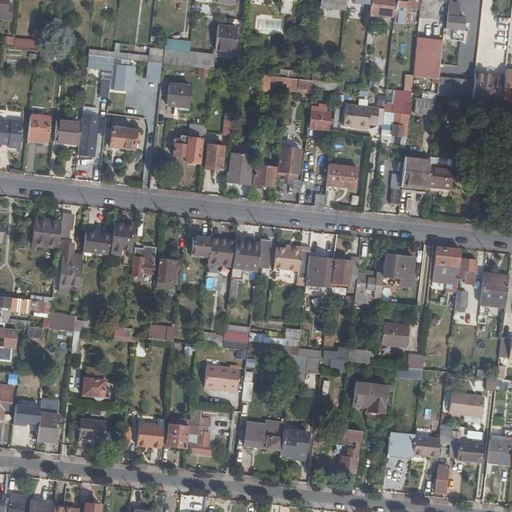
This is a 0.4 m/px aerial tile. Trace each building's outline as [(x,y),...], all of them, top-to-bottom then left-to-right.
[(0,0),(0,18),(12,20),(13,6),(8,5),(8,0),(0,0)] [(346,0),(320,0),(320,7),(345,10),(346,0)] [(370,15),(395,18),(396,0),(371,0),(371,5),(370,15)] [(417,10),(418,0),(398,0),(398,3),(405,4),(405,9),(417,10)] [(450,6),(447,5),(444,32),(454,33),(453,43),(464,44),(465,34),(469,35),(469,27),(466,27),(466,21),(459,20),(460,6),(450,4),(450,6)] [(215,49),(234,51),(236,27),(218,25),(215,49)] [(454,33),(444,32),(443,40),(443,41),(453,43),(454,33)] [(5,45),(14,46),(15,38),(6,37),(5,45)] [(415,77),(439,79),(443,41),(443,40),(419,38),(415,77)] [(15,39),(15,47),(38,49),(40,50),(40,42),(15,39)] [(165,50),(189,52),(189,51),(190,42),(166,40),(165,50)] [(161,63),(163,64),(164,50),(150,48),(148,62),(152,62),(161,63)] [(164,50),(163,64),(187,66),(189,52),(165,50),(164,50)] [(204,68),(213,69),(215,54),(189,51),(189,52),(187,66),(193,67),(204,68)] [(140,55),(115,52),(115,53),(114,58),(140,61),(140,55)] [(113,66),(114,58),(89,55),(88,63),(113,66)] [(116,63),(112,89),(131,93),(136,67),(116,63)] [(203,77),(204,68),(193,67),(192,76),(203,77)] [(511,70),(506,70),(505,80),(503,103),(511,104),(511,70)] [(286,94),(286,88),(287,87),(287,78),(263,75),(260,96),(268,96),(268,92),(286,94)] [(100,78),(100,96),(109,96),(110,79),(100,78)] [(287,87),(311,90),(312,81),(287,78),(287,87)] [(505,80),(488,79),(488,84),(486,102),(503,103),(505,80)] [(488,84),(475,83),(473,100),(486,102),(488,84)] [(167,104),(187,106),(189,87),(169,84),(167,104)] [(434,115),(437,95),(429,94),(429,100),(418,99),(416,112),(434,115)] [(344,125),(369,128),(369,124),(377,124),(378,107),(346,104),(344,125)] [(408,128),(410,106),(402,106),(402,114),(397,114),(396,122),(393,122),(392,137),(401,138),(402,127),(408,128)] [(6,120),(3,152),(9,153),(10,151),(22,152),(26,113),(8,111),(6,120)] [(93,125),(102,126),(103,117),(85,115),(81,154),(89,156),(93,125)] [(309,136),(327,138),(329,121),(324,120),(324,116),(319,115),(319,120),(311,119),(309,136)] [(31,116),(28,139),(29,140),(41,141),(48,142),(50,118),(31,116)] [(65,142),(79,144),(81,123),(57,120),(54,141),(65,142)] [(241,122),(233,121),(232,131),(240,132),(241,122)] [(202,139),(205,139),(207,126),(189,125),(188,137),(180,137),(180,140),(174,139),(172,156),(186,157),(185,161),(199,163),(202,139)] [(110,146),(134,149),(136,131),(112,128),(110,146)] [(335,144),(345,145),(345,137),(336,136),(335,144)] [(457,152),(469,154),(470,137),(459,136),(457,152)] [(95,156),(103,157),(105,144),(96,143),(95,156)] [(204,170),(221,171),(223,149),(207,147),(204,170)] [(280,148),(278,162),(279,162),(279,171),(299,173),(301,150),(280,148)] [(225,182),(250,185),(251,176),(247,175),(250,156),(231,155),(229,173),(226,172),(225,182)] [(426,189),(426,188),(429,166),(429,161),(404,158),(401,186),(426,189)] [(253,185),(273,187),(275,167),(255,165),(253,185)] [(357,168),(328,165),(326,186),(355,190),(357,168)] [(426,188),(451,191),(453,169),(429,166),(426,188)] [(391,204),(399,205),(401,192),(392,191),(391,204)] [(315,207),(322,208),(323,196),(316,195),(315,207)] [(52,224),(37,223),(34,244),(59,247),(62,221),(52,220),(52,224)] [(131,244),(132,225),(115,224),(114,242),(131,244)] [(111,233),(86,230),(84,249),(109,252),(111,233)] [(208,256),(210,239),(193,236),(191,254),(208,256)] [(261,238),(260,244),(258,267),(268,268),(271,239),(261,238)] [(219,240),(210,239),(208,256),(208,263),(233,266),(235,241),(227,240),(226,245),(219,244),(219,240)] [(260,244),(235,241),(233,266),(229,300),(236,301),(239,279),(243,279),(243,271),(244,268),(257,270),(258,267),(260,244)] [(286,247),(277,246),(274,268),(297,271),(296,280),(302,280),(306,280),(310,248),(300,247),(300,249),(286,247)] [(461,248),(436,246),(432,281),(457,284),(457,280),(459,269),(461,248)] [(63,253),(59,284),(79,286),(80,280),(82,265),(83,255),(77,255),(77,252),(72,251),(71,254),(63,253)] [(414,259),(385,255),(383,272),(382,276),(401,278),(401,283),(400,286),(411,287),(414,259)] [(161,259),(159,259),(157,280),(170,282),(170,278),(175,278),(177,261),(172,261),(170,257),(163,256),(161,259)] [(145,263),(145,259),(136,258),(134,275),(143,276),(143,273),(154,273),(155,263),(145,263)] [(330,275),(332,260),(316,258),(315,268),(313,267),(313,270),(315,271),(315,273),(330,275)] [(334,271),(332,271),(331,283),(348,285),(348,293),(356,294),(358,273),(359,260),(351,259),(351,263),(335,261),(334,271)] [(460,270),(459,269),(457,280),(463,280),(463,284),(473,285),(474,272),(476,272),(477,262),(461,260),(460,270)] [(368,274),(358,273),(356,294),(355,296),(355,300),(367,301),(367,299),(374,299),(374,293),(380,293),(381,281),(382,276),(383,272),(368,271),(368,274)] [(498,278),(483,276),(481,301),(505,304),(508,276),(498,276),(498,278)] [(456,292),(454,311),(463,312),(463,308),(467,307),(467,300),(464,299),(465,293),(456,292)] [(44,311),(51,311),(53,297),(31,295),(31,300),(29,311),(31,311),(31,309),(44,311)] [(346,306),(354,306),(355,300),(355,296),(347,295),(346,306)] [(0,321),(7,322),(9,309),(29,311),(31,300),(0,296),(0,321)] [(50,327),(51,313),(51,311),(44,311),(42,326),(49,327),(50,327)] [(50,327),(72,329),(72,322),(64,321),(65,314),(51,313),(50,327)] [(75,320),(74,330),(87,331),(88,321),(75,320)] [(175,328),(151,325),(150,338),(174,341),(175,328)] [(380,345),(405,347),(407,327),(382,325),(380,345)] [(17,330),(0,327),(0,345),(15,347),(17,330)] [(113,341),(130,341),(131,328),(114,327),(113,341)] [(261,342),(298,346),(301,329),(287,327),(286,339),(262,336),(261,342)] [(200,344),(223,347),(224,339),(224,338),(224,335),(216,334),(216,333),(201,331),(200,344)] [(249,341),(248,349),(291,354),(298,355),(298,349),(298,346),(261,342),(262,336),(262,332),(250,331),(249,341)] [(511,337),(502,336),(499,356),(511,357),(511,337)] [(223,347),(248,349),(249,341),(224,338),(224,339),(223,347)] [(323,352),(298,349),(298,355),(306,357),(322,358),(323,353),(323,352)] [(348,361),(372,364),(374,352),(349,349),(349,356),(348,361)] [(347,361),(348,361),(349,356),(323,353),(322,358),(336,360),(347,361)] [(407,368),(423,370),(425,356),(408,354),(407,368)] [(305,372),(320,373),(321,367),(322,358),(306,357),(305,372)] [(322,358),(321,367),(335,369),(336,360),(322,358)] [(237,392),(240,365),(232,364),(232,367),(208,365),(206,386),(229,389),(229,391),(237,392)] [(102,397),(105,397),(105,388),(106,380),(84,377),(82,395),(93,396),(96,399),(99,400),(102,397)] [(486,387),(496,389),(497,378),(487,377),(486,387)] [(509,390),(509,389),(509,379),(504,379),(497,378),(496,389),(509,390)] [(372,407),(372,412),(385,414),(387,386),(355,382),(352,405),(368,406),(372,407)] [(244,383),(242,399),(251,401),(252,384),(244,383)] [(12,386),(0,384),(0,419),(1,408),(10,409),(12,386)] [(452,394),(450,412),(463,413),(463,414),(465,415),(482,416),(484,396),(452,394)] [(41,399),(36,438),(55,440),(59,401),(41,399)] [(216,409),(203,407),(202,414),(215,415),(216,409)] [(201,417),(201,411),(192,410),(190,427),(191,427),(188,451),(210,454),(210,447),(208,447),(209,435),(205,434),(206,425),(202,425),(203,417),(201,417)] [(481,424),(482,416),(465,415),(465,423),(481,424)] [(80,436),(105,439),(107,419),(82,417),(80,436)] [(153,446),(162,447),(164,424),(155,423),(139,422),(137,442),(153,443),(153,446)] [(187,436),(189,425),(170,423),(169,434),(168,434),(167,445),(185,447),(186,436),(187,436)] [(280,438),(282,438),(283,430),(274,430),(274,432),(264,431),(264,425),(246,423),(245,433),(280,438)] [(458,458),(481,461),(483,440),(473,439),(473,442),(460,441),(460,442),(452,441),(453,431),(454,425),(442,423),(440,437),(440,439),(450,441),(450,455),(458,455),(458,458)] [(357,439),(361,440),(362,429),(339,427),(339,432),(349,433),(349,439),(357,439)] [(282,438),(280,454),(291,455),(291,458),(305,459),(307,432),(283,429),(283,430),(282,438)] [(413,455),(414,453),(416,434),(390,431),(388,452),(413,455)] [(461,432),(453,431),(452,441),(460,442),(460,441),(461,432)] [(349,433),(339,432),(337,442),(348,442),(349,439),(349,433)] [(280,438),(245,433),(244,444),(279,448),(280,438)] [(438,456),(440,439),(440,437),(416,434),(414,453),(438,456)] [(349,456),(360,457),(361,440),(357,439),(356,449),(350,448),(349,456)] [(511,464),(511,442),(490,440),(488,461),(493,462),(511,464)] [(341,470),(358,472),(360,457),(349,456),(342,455),(341,470)] [(436,490),(448,492),(450,469),(439,468),(436,490)] [(486,476),(485,492),(492,493),(493,477),(492,477),(486,476)] [(28,511),(29,501),(11,499),(9,511),(28,511)] [(46,511),(48,503),(29,501),(28,511),(46,511)] [(100,511),(101,504),(85,502),(84,511),(100,511)]
